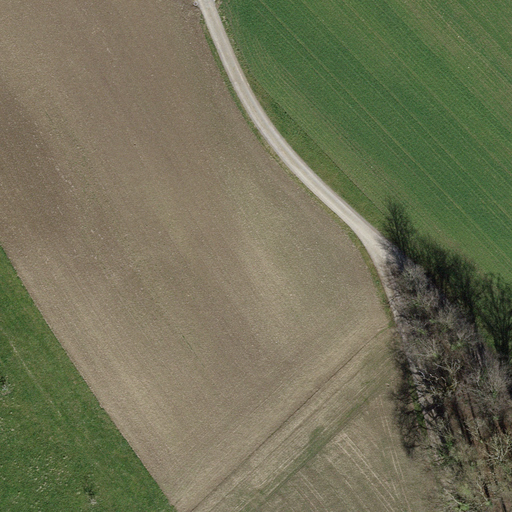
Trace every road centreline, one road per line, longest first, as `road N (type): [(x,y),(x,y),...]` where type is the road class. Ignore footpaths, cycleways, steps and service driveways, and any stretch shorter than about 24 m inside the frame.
road 1 (track): [(206,0),(242,88),(285,152),(371,240),(395,254),(511,381)]
road 2 (track): [(463,511),(371,240)]
